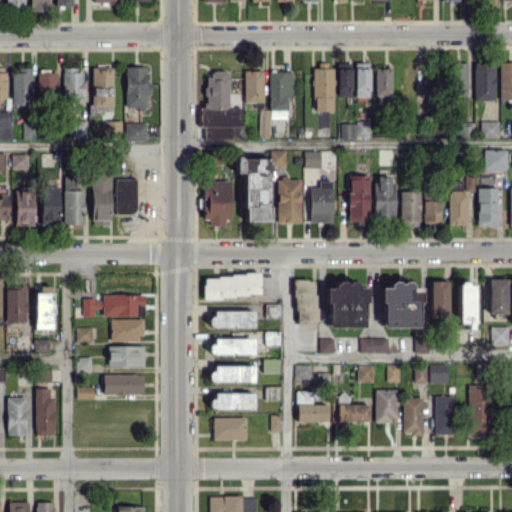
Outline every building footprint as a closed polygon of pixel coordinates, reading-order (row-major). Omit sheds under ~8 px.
[(48,0),(28,0),(29,12),(49,11),(48,0)] [(498,100),(511,99),(511,61),(498,62),(498,100)] [(353,96),(368,96),(368,62),(353,62),(353,96)] [(467,96),(467,63),(454,62),(454,95),(467,96)] [(472,99),(493,100),(493,63),(473,62),(472,99)] [(350,63),(336,63),(335,96),(349,97),(350,63)] [(331,65),(311,65),(312,110),(332,110),(331,65)] [(144,66),(123,66),(124,108),(145,107),(144,95),(149,95),(149,80),(145,80),(144,66)] [(111,107),(112,67),(90,67),(89,106),(111,107)] [(10,69),(11,104),(31,104),(30,68),(10,69)] [(61,69),(61,102),(82,101),(82,68),(61,69)] [(240,137),(240,107),(226,107),(227,70),(203,70),(202,127),(203,127),(203,137),(240,137)] [(292,71),(268,70),(267,109),(258,109),(258,137),(267,137),(268,118),(285,118),(285,98),(291,99),(292,71)] [(35,93),(55,94),(56,71),(36,71),(35,93)] [(0,138),(10,138),(10,111),(0,110),(0,138)] [(85,138),(86,120),(70,119),(70,138),(85,138)] [(119,120),(102,121),(102,136),(120,135),(119,120)] [(496,120),(478,121),(479,137),(497,137),(496,120)] [(21,138),(33,138),(33,121),(21,121),(21,138)] [(123,123),(124,141),(144,140),(144,122),(123,123)] [(337,137),(368,136),(368,122),(337,122),(337,137)] [(504,168),(504,148),(480,149),(481,168),(504,168)] [(242,172),(242,220),(267,221),(267,166),(283,166),(283,149),(268,149),(268,158),(234,158),(234,172),(242,172)] [(319,150),(303,150),(303,167),(319,167),(319,150)] [(25,154),(9,154),(10,168),(25,168),(25,154)] [(386,169),(376,169),(377,182),(370,182),(371,218),(393,218),(392,176),(386,177),(386,169)] [(90,174),(89,224),(109,224),(109,174),(90,174)] [(346,220),(366,221),(367,175),(347,175),(346,220)] [(472,190),(472,175),(463,175),(464,191),(472,190)] [(82,224),(82,189),(74,189),(74,177),(61,177),(62,224),(82,224)] [(135,179),(114,178),(113,213),(134,213),(135,179)] [(299,178),(275,178),(276,222),(299,222),(299,178)] [(465,224),(466,193),(460,193),(461,179),(448,179),(446,224),(465,224)] [(228,180),(202,180),(201,225),(222,225),(222,219),(228,219),(228,180)] [(330,180),(317,180),(317,187),(307,187),(308,222),(330,222),(330,180)] [(57,186),(39,186),(39,223),(57,223),(57,186)] [(475,222),(500,222),(500,187),(475,187),(475,222)] [(12,225),(32,225),(32,198),(29,198),(29,191),(13,190),(12,225)] [(399,190),(398,224),(418,224),(418,191),(399,190)] [(440,225),(439,200),(421,201),(421,226),(440,225)] [(258,274),(201,275),(201,297),(258,296),(258,274)] [(488,313),(506,313),(505,278),(487,279),(488,313)] [(315,280),(293,279),(292,321),(313,321),(315,280)] [(326,327),(363,327),(363,287),(355,287),(354,281),(333,281),(333,287),(325,287),(326,327)] [(417,327),(418,287),(409,286),(409,282),(389,281),(389,287),(378,287),(378,300),(382,300),(382,326),(417,327)] [(447,281),(429,281),(429,316),(447,316),(447,281)] [(473,282),(457,282),(456,323),(465,324),(465,328),(472,328),(473,282)] [(51,286),(32,286),(33,329),(52,328),(51,286)] [(4,287),(4,321),(24,321),(25,288),(4,287)] [(143,294),(100,294),(100,298),(80,298),(80,315),(92,315),(92,308),(100,308),(100,315),(143,315),(143,294)] [(252,310),(209,311),(209,328),(252,326),(252,310)] [(140,318),(108,318),(108,340),(140,340),(140,318)] [(506,325),(488,326),(489,344),(506,344),(506,325)] [(90,326),(74,326),(74,341),(90,341),(90,326)] [(252,354),(252,337),(209,338),(210,355),(252,354)] [(386,338),(357,337),(357,352),(386,352),(386,338)] [(426,351),(426,337),(412,338),(412,352),(426,351)] [(47,352),(47,338),(32,339),(32,352),(47,352)] [(331,352),(331,338),(317,338),(317,352),(331,352)] [(106,366),(141,366),(142,345),(106,345),(106,366)] [(73,372),(89,372),(89,356),(74,356),(73,372)] [(309,364),(292,364),(292,378),(309,377),(309,364)] [(385,380),(397,380),(396,364),(384,364),(385,380)] [(427,382),(445,382),(445,364),(427,364),(427,382)] [(252,365),(209,365),(209,382),(252,382),(252,365)] [(371,365),(356,365),(356,381),(371,381),(371,365)] [(411,381),(424,382),(424,366),(412,365),(411,381)] [(49,369),(37,369),(37,382),(50,382),(49,369)] [(101,394),(141,394),(141,374),(101,373),(101,394)] [(467,384),(465,434),(487,435),(489,385),(467,384)] [(91,386),(75,386),(75,398),(91,398),(91,386)] [(53,434),(52,396),(48,396),(48,388),(32,388),(33,435),(53,434)] [(394,388),(372,388),(373,420),(395,420),(394,388)] [(252,409),(252,392),(209,392),(209,409),(252,409)] [(325,403),(310,404),(310,394),(307,394),(307,403),(294,404),(295,421),(326,420),(325,403)] [(450,395),(432,396),(432,433),(451,433),(450,395)] [(24,397),(5,396),(4,434),(24,434),(24,397)] [(421,397),(401,397),(400,433),(420,433),(421,397)] [(367,403),(335,404),(336,422),(367,421),(367,403)] [(279,414),(268,414),(268,431),(279,431),(279,414)] [(243,417),(211,417),(211,439),(243,439),(243,417)] [(206,511),(253,511),(253,496),(207,496),(206,511)] [(26,511),(26,501),(6,501),(6,511),(26,511)] [(51,511),(52,501),(33,501),(33,511),(51,511)]
